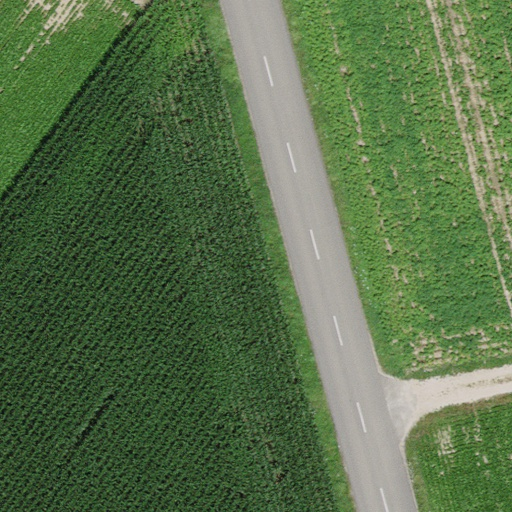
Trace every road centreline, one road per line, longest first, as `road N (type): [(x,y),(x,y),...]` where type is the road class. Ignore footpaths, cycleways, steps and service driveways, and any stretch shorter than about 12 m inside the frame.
road 1 (tertiary): [(252,0),(389,511)]
road 2 (track): [(361,411),(511,378)]
